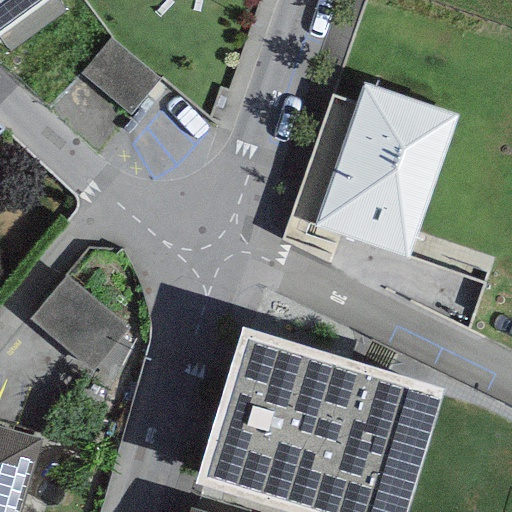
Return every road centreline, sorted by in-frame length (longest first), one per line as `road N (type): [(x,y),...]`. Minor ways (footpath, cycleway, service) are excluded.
road 1 (residential): [(511,382),(208,269)]
road 2 (residential): [(302,0),(208,269)]
road 3 (residential): [(0,91),(208,269)]
road 4 (residential): [(208,269),(142,511)]
road 5 (unknown): [(119,193),(0,327)]
